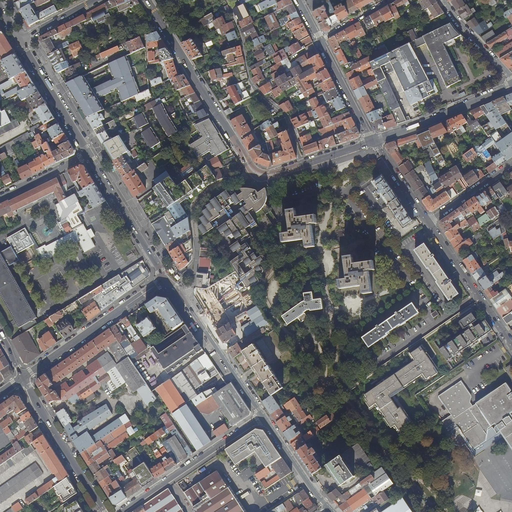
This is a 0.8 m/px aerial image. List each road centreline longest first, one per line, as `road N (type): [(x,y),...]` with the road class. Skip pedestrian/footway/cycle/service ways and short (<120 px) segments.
road 1 (tertiary): [(165,279),(23,377)]
road 2 (residential): [(262,415),(119,511)]
road 3 (secondary): [(145,0),(237,144)]
road 4 (secondary): [(262,415),(165,279)]
road 5 (secondary): [(23,377),(104,511)]
road 6 (residential): [(511,345),(429,222)]
road 7 (secondary): [(374,140),(511,86)]
road 8 (secondary): [(165,279),(88,154)]
road 9 (secondary): [(88,154),(20,39)]
